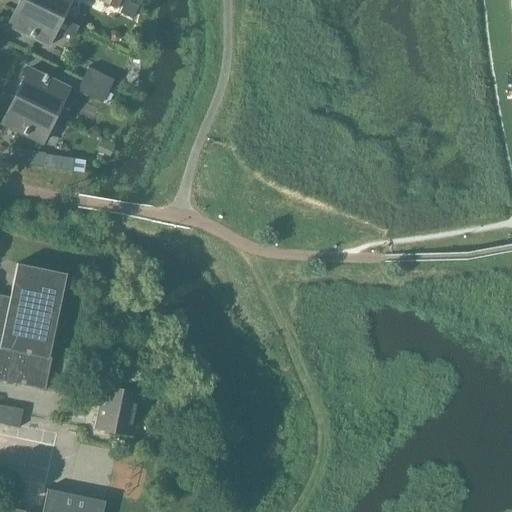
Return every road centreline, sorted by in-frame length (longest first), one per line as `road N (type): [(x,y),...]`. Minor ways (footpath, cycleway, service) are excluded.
road 1 (track): [(218,231),(298,360),(321,420),(321,458),(297,511)]
road 2 (track): [(511,191),(479,0)]
road 3 (track): [(334,259),(511,222)]
